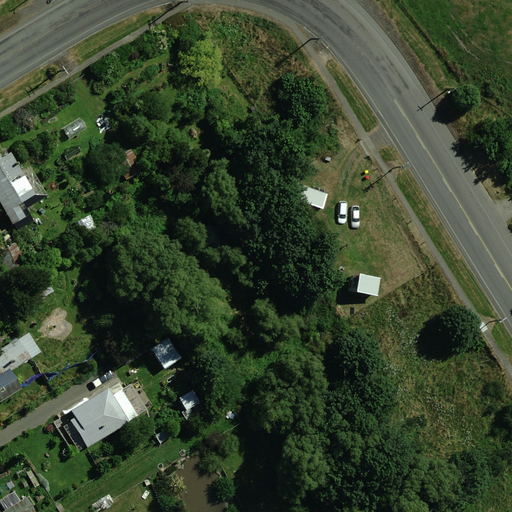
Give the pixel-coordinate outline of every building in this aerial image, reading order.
[(40,201),(10,152),(2,157),(0,153),(0,204),(15,229),(27,222),(21,213),(40,201)] [(89,207),(72,219),(91,247),(108,236),(89,207)] [(0,401),(26,388),(17,372),(44,358),(31,334),(3,349),(0,343),(0,401)] [(511,393),(503,379),(459,406),(485,449),(473,456),(483,471),(511,454),(502,438),(511,431),(511,393)] [(127,385),(62,423),(81,456),(146,418),(127,385)] [(34,511),(25,496),(1,510),(1,511),(34,511)]
